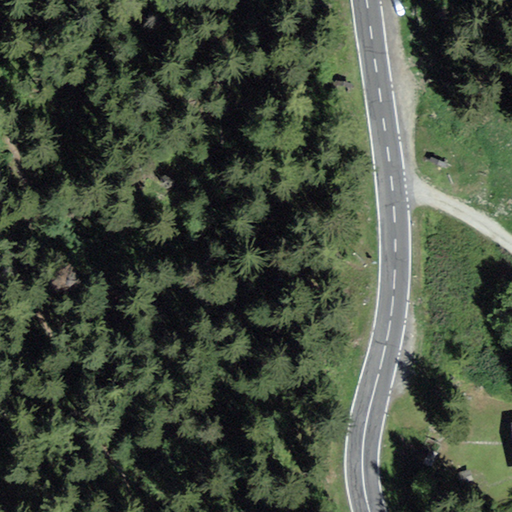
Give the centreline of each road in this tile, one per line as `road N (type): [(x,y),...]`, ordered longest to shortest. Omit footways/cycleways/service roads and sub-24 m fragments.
road 1 (tertiary): [(369,511),(363,437),(396,255),(366,0)]
road 2 (unknown): [(389,164),(427,200),(511,250)]
